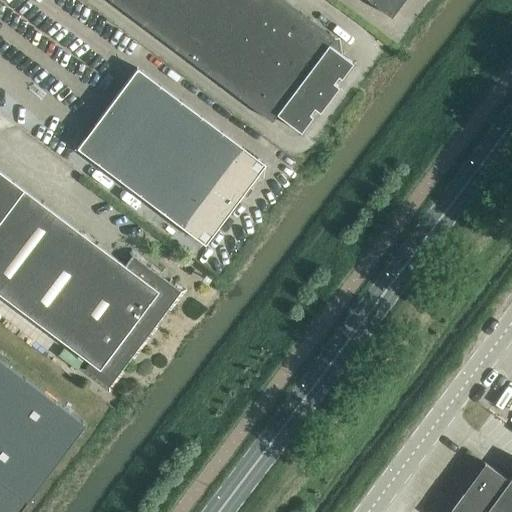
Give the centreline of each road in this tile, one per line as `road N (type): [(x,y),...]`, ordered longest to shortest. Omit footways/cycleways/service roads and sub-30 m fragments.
road 1 (tertiary): [(218,511),(511,125)]
road 2 (unclassified): [(368,511),(511,322)]
